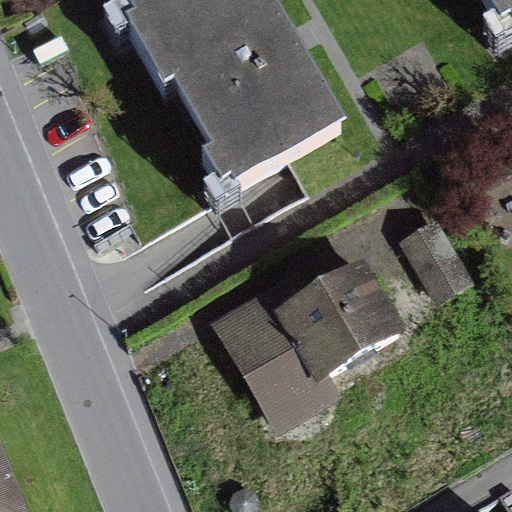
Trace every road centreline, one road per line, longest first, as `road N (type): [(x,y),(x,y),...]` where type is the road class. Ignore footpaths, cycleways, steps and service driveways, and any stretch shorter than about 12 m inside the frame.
road 1 (residential): [(76,344),(511,98)]
road 2 (residential): [(76,344),(0,155)]
road 3 (residential): [(140,511),(76,344)]
